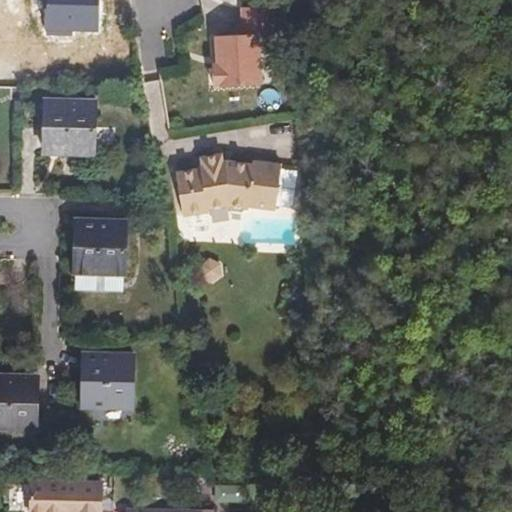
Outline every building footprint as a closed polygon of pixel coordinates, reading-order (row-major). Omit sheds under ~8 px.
[(268,34),(266,7),(235,8),(237,35),(212,37),(213,65),(207,65),(209,84),(255,82),(252,35),(268,34)] [(90,156),(90,105),(39,104),(38,155),(90,156)] [(269,209),(273,166),(249,161),(246,166),(216,164),(216,158),(199,159),(198,170),(171,174),(178,217),(202,215),(204,210),(222,207),(228,213),(237,213),(245,207),(269,209)] [(69,234),(120,234),(120,226),(69,225),(69,234)] [(120,278),(120,234),(69,234),(68,278),(120,278)] [(127,411),(128,358),(78,357),(77,410),(127,411)] [(0,430),(32,431),(33,378),(0,377),(0,430)] [(203,490),(200,478),(186,481),(189,493),(203,490)] [(94,511),(94,486),(23,486),(22,511),(94,511)] [(207,507),(203,490),(189,493),(193,510),(207,507)] [(259,499),(260,491),(244,490),(243,498),(259,499)]
